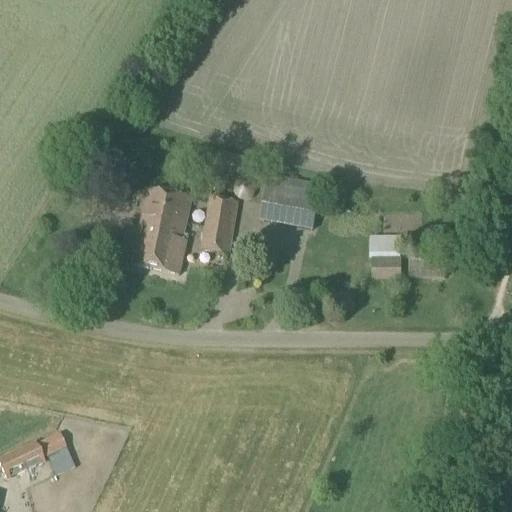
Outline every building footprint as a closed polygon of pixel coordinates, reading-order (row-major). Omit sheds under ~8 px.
[(226,174),(249,177),(251,161),(228,158),(226,174)] [(311,232),(317,202),(320,187),(270,178),(267,192),(261,223),(311,232)] [(192,201),(148,192),(131,267),(179,278),(188,238),(184,237),(192,201)] [(229,257),(237,206),(209,200),(201,253),(229,257)] [(400,280),(399,239),(385,240),(385,242),(369,242),(369,261),(373,261),(373,280),(400,280)] [(408,280),(444,279),(445,260),(408,260),(408,280)] [(44,462),(65,452),(59,435),(37,445),(44,462)] [(0,470),(6,482),(42,465),(33,447),(0,462),(0,470)]
